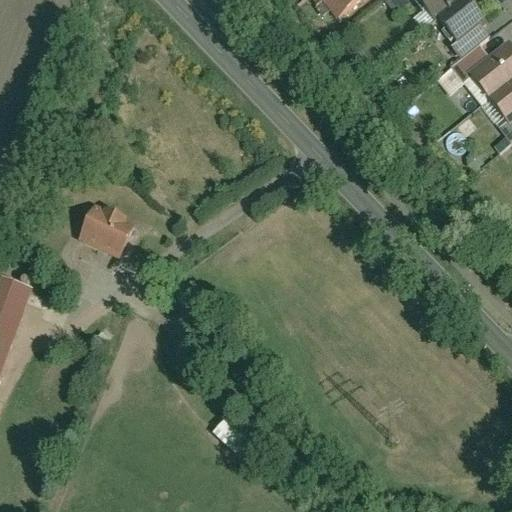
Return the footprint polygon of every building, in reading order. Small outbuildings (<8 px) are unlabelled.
[(322,0),(340,22),(367,0),(322,0)] [(438,15),(457,0),(420,0),(434,18),(438,15)] [(457,0),(438,15),(457,41),(480,23),(486,19),(471,0),(457,0)] [(452,45),(464,60),(480,48),(492,38),(480,23),(457,41),(452,45)] [(489,59),(471,75),(511,125),(511,124),(511,46),(509,43),(489,59)] [(471,75),(489,59),(480,48),(464,60),(455,68),(464,80),(471,75)] [(139,231),(99,212),(83,245),(123,264),(139,231)] [(0,363),(28,295),(0,284),(0,363)] [(208,435),(230,458),(251,439),(229,416),(208,435)]
